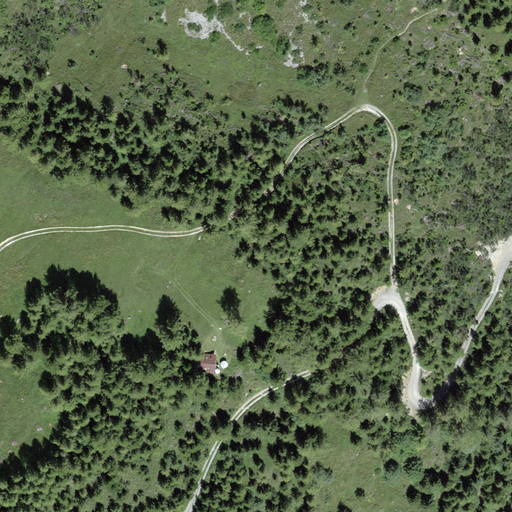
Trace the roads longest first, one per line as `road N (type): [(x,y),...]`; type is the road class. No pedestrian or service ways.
road 1 (track): [(187,511),(237,406),(366,338),(373,299),(388,298),(411,372),(400,405),(420,416),(511,249)]
road 2 (track): [(358,110),(383,116),(395,153),(388,298)]
